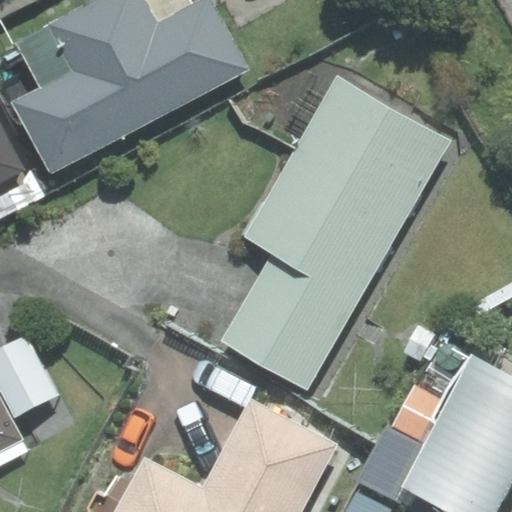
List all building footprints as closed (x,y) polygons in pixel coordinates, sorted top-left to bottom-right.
[(33,96),(69,166),(265,68),(230,0),(213,0),(201,6),(176,19),(166,0),(101,0),(66,18),(91,67),(59,82),(33,96)] [(166,0),(176,19),(201,6),(198,0),(166,0)] [(394,15),(407,39),(432,26),(418,2),(394,15)] [(91,67),(66,18),(35,33),(59,82),(91,67)] [(463,137),(351,74),(261,231),(288,246),(235,338),(321,387),(463,137)] [(0,183),(31,167),(0,107),(0,183)] [(0,351),(0,358),(29,415),(70,394),(38,332),(18,342),(0,351)] [(511,511),(511,356),(502,352),(436,479),(480,502),(500,511),(511,511)] [(0,511),(1,511),(0,510),(0,452),(32,437),(0,374),(0,511)] [(436,446),(459,400),(424,383),(402,429),(436,446)] [(219,481),(164,451),(131,511),(314,511),(353,440),(266,394),(219,481)] [(500,511),(480,502),(444,511),(500,511)]
